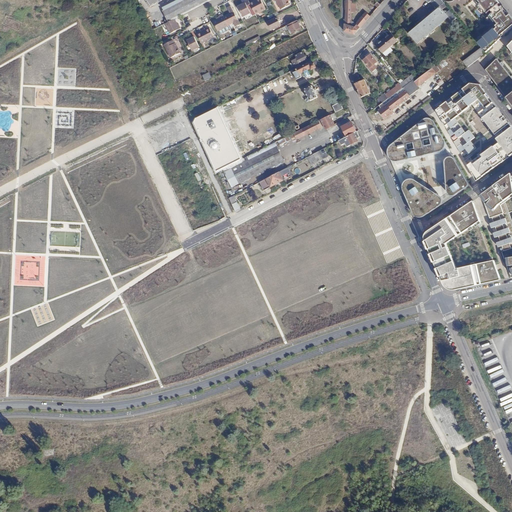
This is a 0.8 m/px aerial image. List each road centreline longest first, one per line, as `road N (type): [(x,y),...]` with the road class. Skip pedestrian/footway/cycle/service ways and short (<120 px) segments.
road 1 (residential): [(0,405),(122,405),(442,303)]
road 2 (residential): [(376,148),(186,246)]
road 3 (residential): [(0,192),(181,101)]
road 4 (residential): [(511,462),(442,303)]
road 5 (residential): [(473,75),(376,148)]
road 6 (residential): [(511,163),(413,234)]
